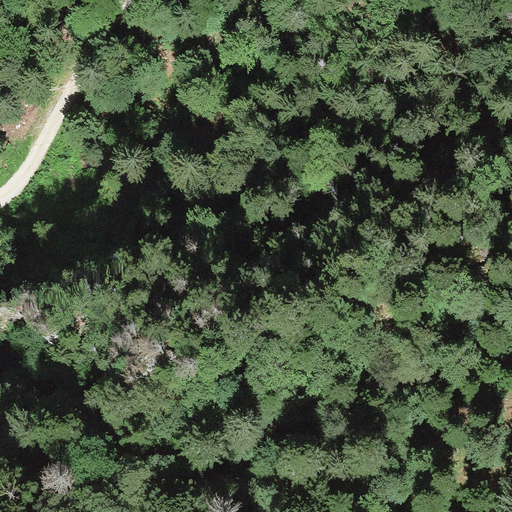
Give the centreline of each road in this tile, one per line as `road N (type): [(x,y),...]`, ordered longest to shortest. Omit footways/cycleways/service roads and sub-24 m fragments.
road 1 (track): [(123,0),(22,195),(0,204)]
road 2 (track): [(511,433),(467,454),(393,511)]
